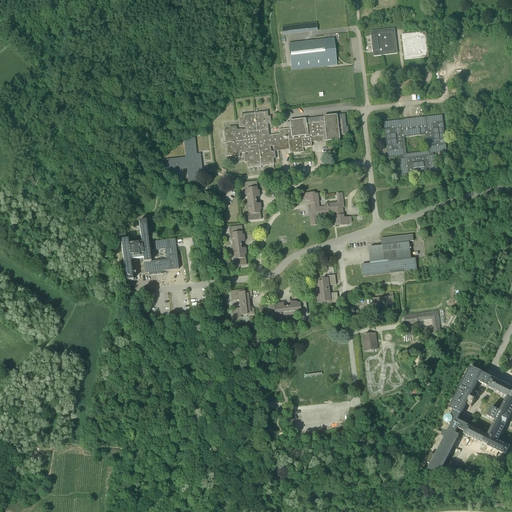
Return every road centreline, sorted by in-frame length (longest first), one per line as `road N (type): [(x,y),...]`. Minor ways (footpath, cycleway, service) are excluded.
road 1 (unclassified): [(170,511),(192,489),(186,399),(173,367),(134,326),(132,297),(266,275),(300,253),(377,227)]
road 2 (unclassified): [(377,227),(487,188),(511,190)]
road 3 (unknown): [(261,276),(277,205),(307,167)]
